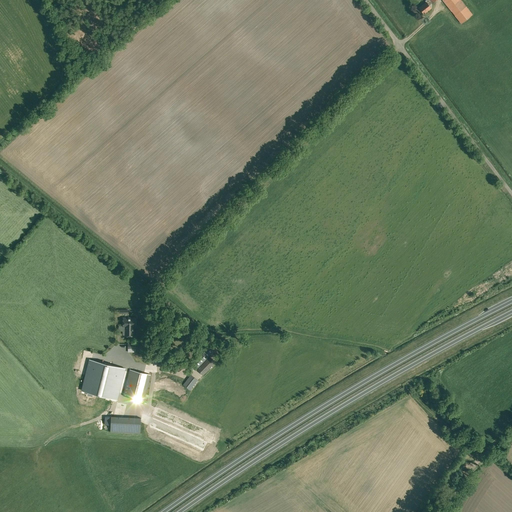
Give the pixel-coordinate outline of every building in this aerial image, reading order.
[(429,5),(435,0),(425,0),(425,1),(426,2),(419,8),(424,14),(431,8),(429,5)] [(442,0),(461,24),(472,15),(460,0),(442,0)] [(434,24),(426,30),(430,35),(438,29),(434,24)] [(469,164),(462,175),(465,176),(471,165),(469,164)] [(125,327),(133,327),(136,327),(136,318),(123,318),(123,327),(125,327)] [(133,327),(125,327),(125,330),(123,330),(123,335),(125,335),(125,336),(133,336),(133,327)] [(214,352),(209,347),(191,365),(196,370),(214,352)] [(215,363),(209,357),(197,370),(202,376),(215,363)] [(89,359),(81,390),(81,391),(118,400),(125,368),(89,359)] [(144,401),(151,375),(129,369),(123,396),(144,401)] [(163,372),(158,387),(172,392),(177,376),(163,372)] [(190,390),(198,380),(191,374),(183,384),(190,390)] [(235,424),(242,426),(245,417),(238,414),(235,424)] [(140,433),(141,418),(111,417),(110,432),(140,433)]
